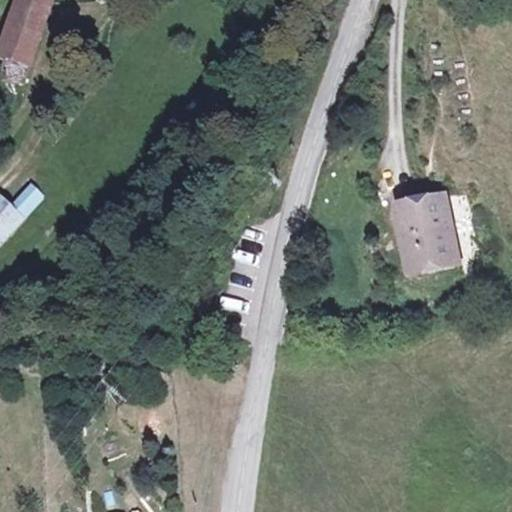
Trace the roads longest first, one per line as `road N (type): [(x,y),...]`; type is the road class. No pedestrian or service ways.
road 1 (tertiary): [(241,511),(275,296),(311,148),(364,0)]
road 2 (track): [(110,0),(0,143)]
road 3 (track): [(0,184),(49,125),(70,57)]
